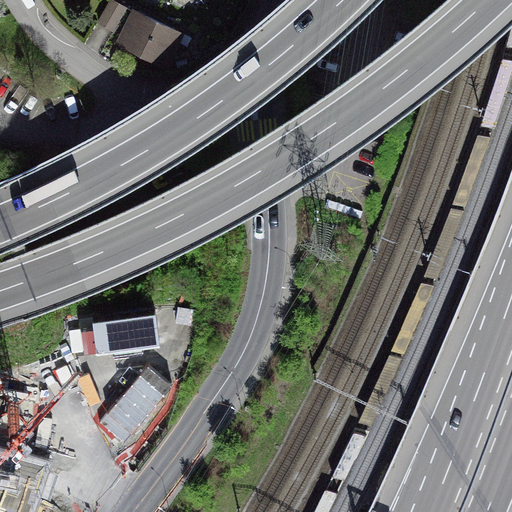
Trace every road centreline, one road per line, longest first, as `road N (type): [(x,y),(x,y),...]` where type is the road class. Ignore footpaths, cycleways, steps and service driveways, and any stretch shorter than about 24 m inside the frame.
road 1 (motorway): [(0,290),(85,259),(236,185),(392,81),(487,0)]
road 2 (tertiary): [(130,511),(223,385),(257,315),(269,231),(254,108)]
road 3 (motorway): [(342,0),(178,131),(0,224)]
road 4 (residential): [(254,108),(149,97),(81,68),(37,34)]
road 5 (motorway): [(511,295),(430,511)]
